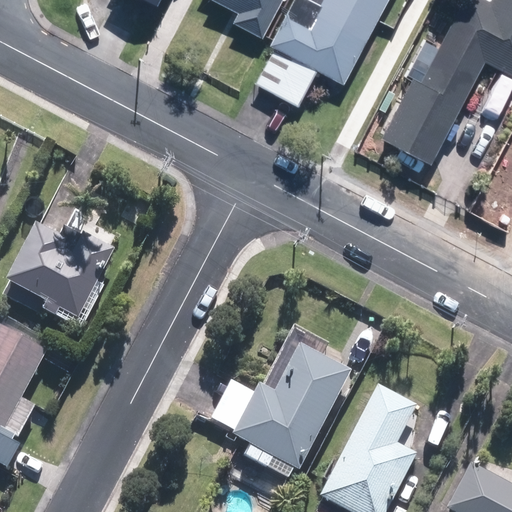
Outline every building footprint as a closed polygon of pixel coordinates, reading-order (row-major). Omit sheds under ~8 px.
[(277,0),(208,0),(233,13),(229,20),(258,36),(277,0)] [(339,84),(381,0),(320,0),(316,8),(299,0),(290,0),(251,79),(295,101),(310,70),(339,84)] [(511,0),(486,0),(481,10),(462,0),(461,0),(416,85),(409,81),(378,138),(425,163),(480,60),(511,77),(511,0)] [(30,228),(1,284),(73,322),(111,249),(61,223),(52,240),(30,228)] [(43,355),(0,332),(0,466),(1,467),(12,447),(8,445),(12,437),(2,432),(43,355)] [(292,469),(345,372),(295,345),(269,394),(253,385),(248,395),(225,383),(207,417),(229,429),(227,434),(292,469)] [(409,406),(372,387),(314,496),(344,511),(376,511),(407,455),(388,445),(409,406)] [(511,511),(511,489),(465,464),(441,508),(448,511),(511,511)]
